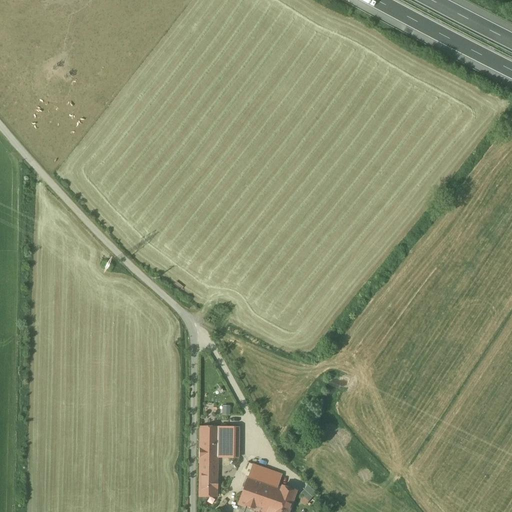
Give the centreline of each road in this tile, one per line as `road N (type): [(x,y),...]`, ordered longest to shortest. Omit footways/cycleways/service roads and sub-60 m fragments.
road 1 (unclassified): [(193,511),(196,345),(189,318),(0,121)]
road 2 (motorway): [(374,0),(511,71)]
